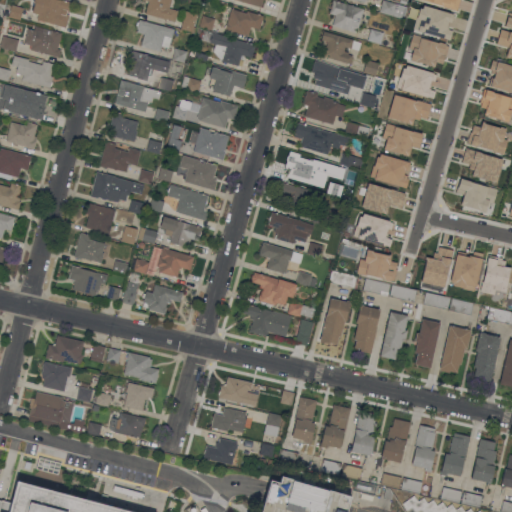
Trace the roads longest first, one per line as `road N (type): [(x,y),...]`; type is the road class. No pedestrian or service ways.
road 1 (residential): [(511,418),(0,298)]
road 2 (residential): [(300,0),(170,448)]
road 3 (residential): [(107,0),(0,405)]
road 4 (residential): [(410,248),(484,0)]
